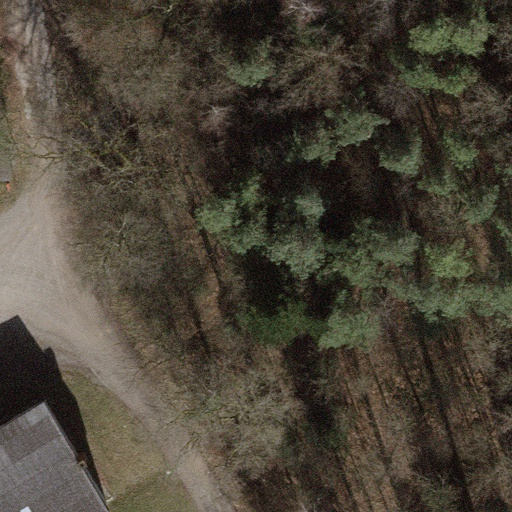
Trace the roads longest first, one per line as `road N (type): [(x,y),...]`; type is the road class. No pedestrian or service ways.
road 1 (track): [(64,299),(39,210),(209,0)]
road 2 (track): [(0,323),(64,299),(217,511)]
